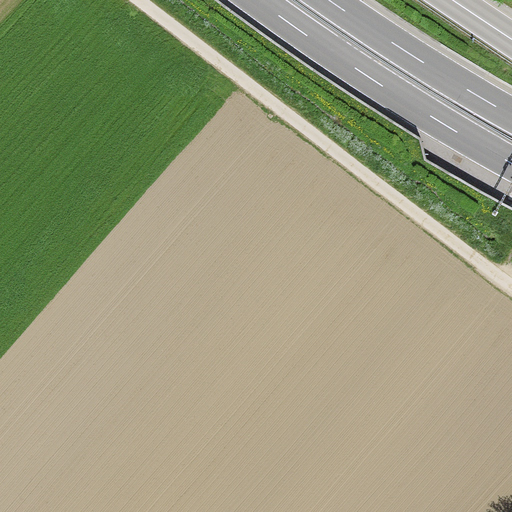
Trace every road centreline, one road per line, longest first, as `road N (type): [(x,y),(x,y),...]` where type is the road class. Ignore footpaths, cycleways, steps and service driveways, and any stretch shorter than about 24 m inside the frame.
road 1 (track): [(141,0),(511,282)]
road 2 (motorway): [(259,0),(511,163)]
road 3 (motorway): [(511,116),(330,0)]
